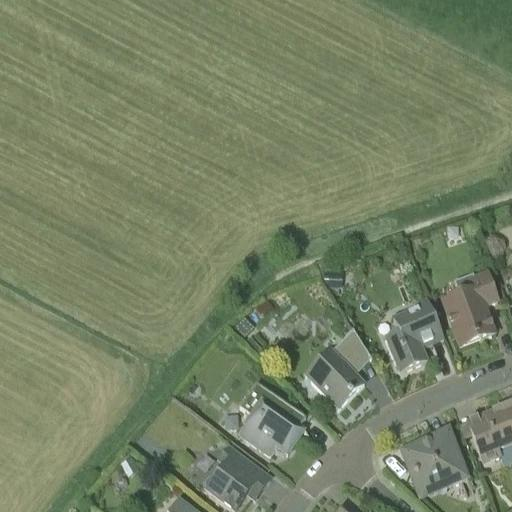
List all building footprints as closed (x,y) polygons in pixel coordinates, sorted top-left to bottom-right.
[(321,289),(341,291),(342,276),(322,275),(321,289)] [(458,300),(442,306),(446,317),(449,324),(458,348),(477,341),(479,344),(494,339),(489,326),(486,319),(483,311),(497,306),(486,278),(474,282),(472,278),(453,285),(458,300)] [(398,336),(384,342),(399,377),(426,366),(419,349),(441,339),(426,305),(415,309),(417,314),(392,324),(398,336)] [(234,331),(244,341),(253,332),(244,322),(234,331)] [(336,374),(317,393),(338,414),(363,388),(352,377),(369,361),(353,334),(330,355),(324,362),(336,374)] [(253,422),(240,439),(269,460),(275,451),(279,454),(283,455),(287,454),(291,452),(297,444),(304,435),(299,431),(301,429),(302,427),(305,423),(258,388),(252,397),(240,412),(249,419),(253,422)] [(511,408),(502,412),(511,436),(511,408)] [(482,420),(467,426),(472,439),(482,468),(499,462),(498,459),(498,457),(497,455),(511,448),(511,436),(502,412),(482,420)] [(419,446),(400,454),(409,477),(412,476),(418,479),(425,495),(444,488),(445,491),(468,482),(448,434),(433,440),(429,442),(428,441),(427,442),(428,442),(420,445),(419,445),(419,446)] [(207,488),(207,491),(210,494),(207,497),(226,511),(237,511),(248,499),(253,492),(259,497),(269,483),(228,452),(219,465),(227,471),(217,485),(214,482),(210,483),(207,488)]
